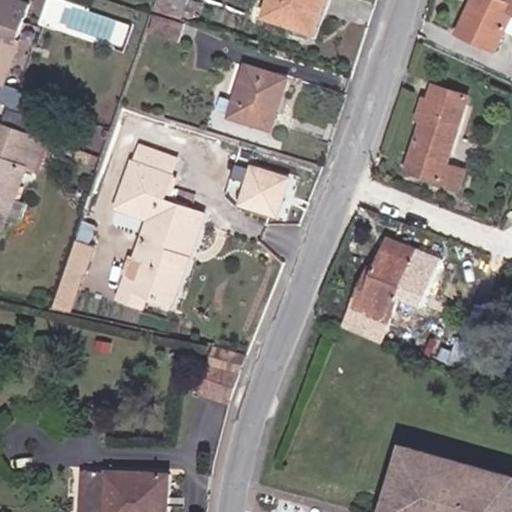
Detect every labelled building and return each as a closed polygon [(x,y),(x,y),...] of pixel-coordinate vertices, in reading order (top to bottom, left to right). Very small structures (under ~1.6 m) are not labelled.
[(22,0),(0,0),(0,82),(3,83),(18,40),(16,40),(28,2),(22,0)] [(157,0),(154,10),(181,19),(186,0),(157,0)] [(323,0),(269,0),(265,16),(313,32),(323,0)] [(511,0),(471,0),(455,36),(493,53),(511,13),(511,0)] [(185,24),(154,14),(149,32),(179,42),(185,24)] [(246,66),(230,116),(272,129),(287,79),(246,66)] [(420,167),(418,177),(458,189),(463,172),(445,166),(467,98),(432,87),(428,101),(423,99),(415,123),(419,124),(407,163),(420,167)] [(87,125),(77,121),(72,136),(81,139),(87,125)] [(34,170),(44,139),(0,123),(0,209),(9,182),(4,180),(11,161),(26,167),(34,170)] [(140,148),(136,162),(171,176),(177,162),(140,148)] [(0,209),(9,213),(26,167),(11,161),(4,180),(9,182),(0,209)] [(171,176),(136,162),(133,161),(116,207),(150,220),(157,223),(150,242),(142,239),(135,259),(143,263),(138,278),(128,274),(123,287),(148,296),(166,303),(174,279),(181,282),(205,214),(164,199),(171,176)] [(404,172),(418,177),(420,167),(407,163),(404,172)] [(286,179),(252,169),(242,203),(277,214),(286,179)] [(157,223),(150,220),(142,239),(150,242),(157,223)] [(371,279),(365,276),(351,305),(391,322),(421,251),(389,238),(376,270),(371,279)] [(94,247),(77,241),(68,268),(85,275),(94,247)] [(143,263),(135,259),(130,258),(125,273),(128,274),(138,278),(143,263)] [(369,266),(365,276),(371,279),(376,270),(369,266)] [(172,306),(181,282),(174,279),(166,303),(172,306)] [(143,307),(148,296),(123,287),(119,298),(143,307)] [(322,318),(312,313),(309,322),(317,326),(322,318)] [(452,360),(465,366),(471,352),(458,345),(452,360)] [(199,399),(229,405),(236,378),(245,358),(211,351),(199,399)] [(405,444),(391,511),(436,511),(448,456),(405,444)] [(511,511),(511,472),(448,456),(436,511),(511,511)] [(167,511),(168,477),(109,476),(107,511),(167,511)]
